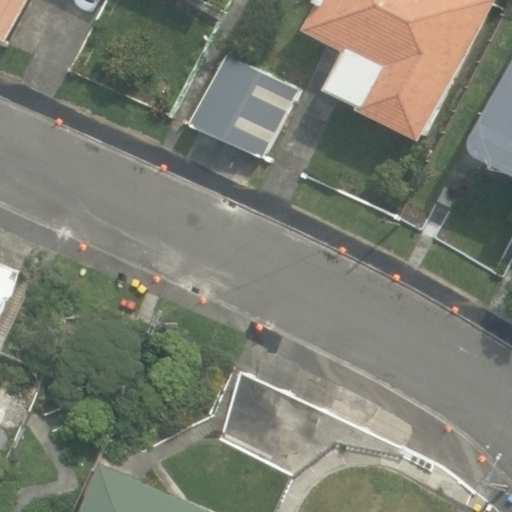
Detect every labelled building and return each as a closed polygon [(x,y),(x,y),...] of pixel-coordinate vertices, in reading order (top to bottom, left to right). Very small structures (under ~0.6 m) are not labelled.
[(0,0),(0,36),(10,42),(32,0),(0,0)] [(370,115),(431,145),(502,0),(331,0),(315,33),(357,54),(339,92),(373,109),(370,115)] [(197,127),(269,161),(305,86),(233,52),(197,127)] [(511,93),(488,142),(487,151),(495,162),(511,170),(511,93)] [(0,323),(23,271),(0,260),(0,323)] [(215,440),(295,477),(327,408),(247,371),(215,440)] [(0,438),(13,409),(0,403),(0,438)] [(94,511),(224,511),(115,464),(94,511)]
